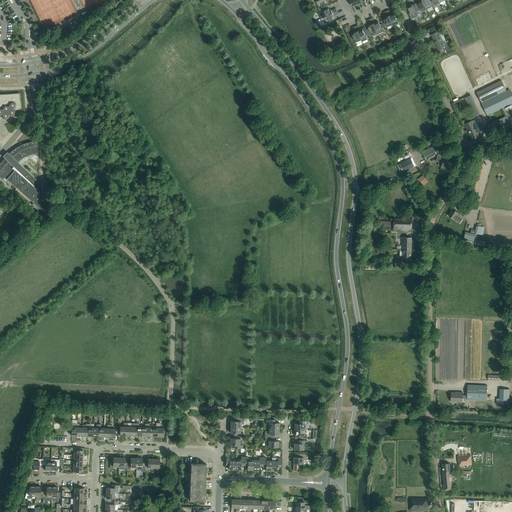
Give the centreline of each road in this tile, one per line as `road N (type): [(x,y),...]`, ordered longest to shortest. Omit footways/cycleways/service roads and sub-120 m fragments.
road 1 (secondary): [(343,485),(360,359),(347,266),(349,151),(243,0)]
road 2 (secondary): [(228,6),(316,117),(339,166),(336,273),(346,341),(326,482)]
road 3 (unclassified): [(440,511),(429,356),(431,227),(463,166),(465,145),(416,39)]
road 4 (track): [(430,312),(506,319),(502,383)]
road 5 (secondary): [(30,75),(83,55),(146,3)]
road 6 (secondary): [(135,0),(76,47),(29,62)]
